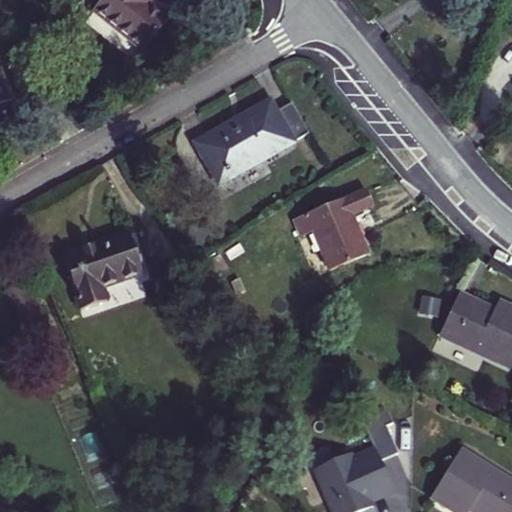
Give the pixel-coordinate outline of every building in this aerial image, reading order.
[(142,48),(164,21),(147,9),(154,0),(110,0),(99,14),(142,48)] [(0,119),(12,116),(1,75),(0,75),(0,119)] [(220,185),(293,144),(276,113),(270,103),(197,143),(220,185)] [(276,113),(293,144),(308,136),(291,105),(276,113)] [(371,207),(365,193),(294,223),(300,239),(312,234),(328,272),(369,255),(351,215),(371,207)] [(128,238),(61,259),(77,310),(107,301),(103,290),(140,278),(128,238)] [(24,285),(6,295),(24,325),(41,315),(24,285)] [(473,350),(508,366),(511,358),(511,312),(494,304),(490,312),(458,297),(438,339),(471,354),(473,350)] [(439,302),(422,299),(419,316),(436,319),(439,302)] [(362,424),(377,457),(379,463),(397,455),(383,425),(390,422),(386,414),(362,424)] [(379,463),(377,457),(352,468),(350,464),(318,479),(333,511),(361,511),(360,508),(393,493),(379,463)] [(492,480),(459,460),(433,503),(448,511),(511,511),(511,485),(495,476),(492,480)]
